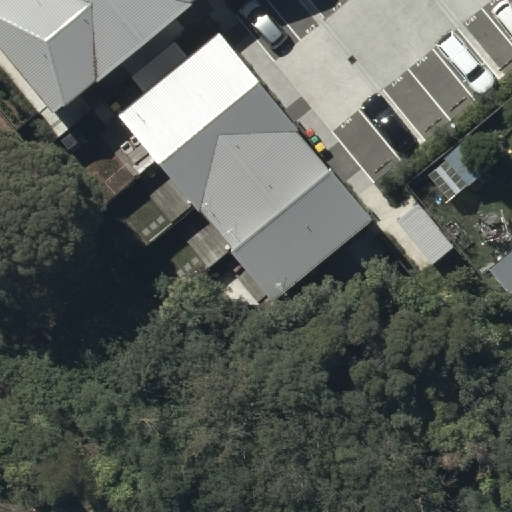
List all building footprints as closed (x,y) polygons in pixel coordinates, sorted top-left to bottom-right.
[(511,0),(468,0),(511,52),(511,0)] [(436,70),(327,156),(371,212),(439,158),(470,197),(498,175),(472,141),(484,132),(436,70)] [(223,278),(132,164),(78,208),(169,322),(223,278)] [(324,187),(258,242),(310,305),(376,250),(324,187)] [(511,248),(484,272),(511,305),(511,248)]
